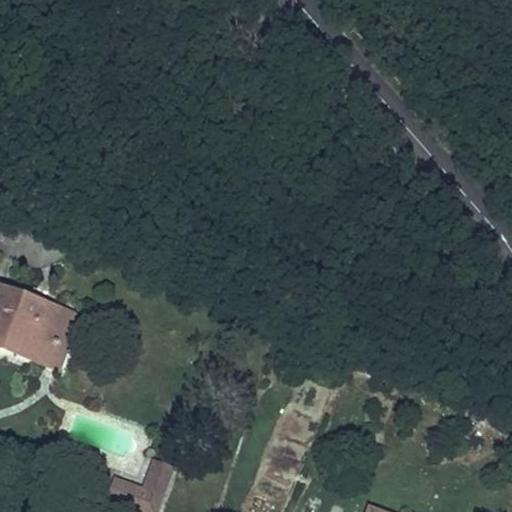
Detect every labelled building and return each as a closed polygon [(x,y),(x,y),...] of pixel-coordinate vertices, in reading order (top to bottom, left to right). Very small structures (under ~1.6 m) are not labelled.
[(67,316),(0,290),(0,350),(5,352),(10,341),(52,357),(67,316)] [(57,372),(77,319),(67,316),(52,357),(10,341),(5,352),(57,372)] [(381,369),(359,359),(355,371),(377,380),(381,369)] [(144,511),(164,511),(176,471),(158,466),(150,491),(144,511)] [(121,483),(116,503),(144,511),(150,491),(121,483)]
